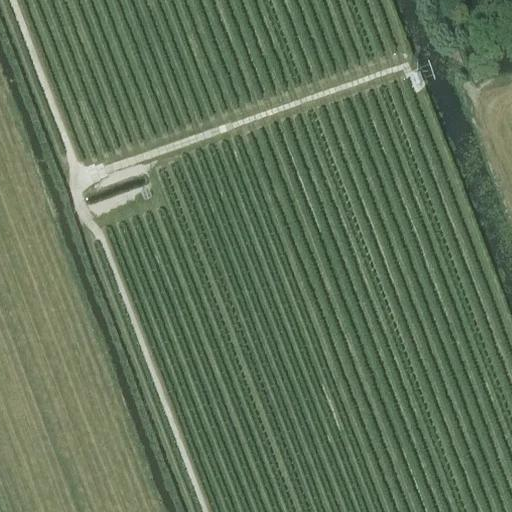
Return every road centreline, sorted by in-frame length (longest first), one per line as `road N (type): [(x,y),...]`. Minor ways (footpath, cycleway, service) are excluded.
road 1 (track): [(10,0),(70,156),(74,205),(99,235),(203,511)]
road 2 (track): [(77,181),(405,67)]
